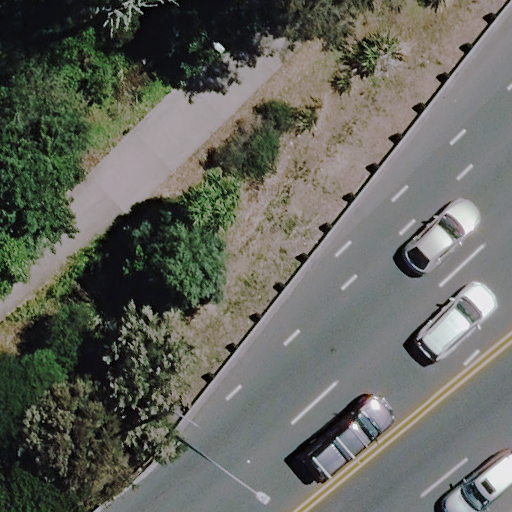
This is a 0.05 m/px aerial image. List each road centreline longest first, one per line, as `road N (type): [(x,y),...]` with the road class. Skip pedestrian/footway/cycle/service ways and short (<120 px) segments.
road 1 (primary): [(183,511),(511,201)]
road 2 (primary): [(511,431),(411,511)]
